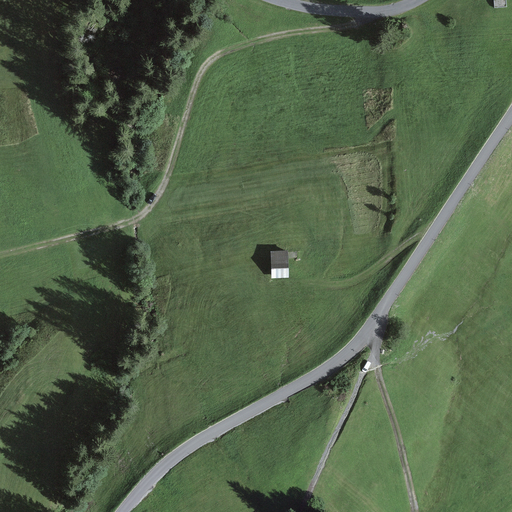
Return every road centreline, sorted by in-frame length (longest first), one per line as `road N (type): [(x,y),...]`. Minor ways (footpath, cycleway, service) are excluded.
road 1 (unclassified): [(121,511),(177,454),(306,383),(364,338),(511,120)]
road 2 (track): [(371,10),(354,24),(282,34),(214,57),(147,213),(0,255)]
road 3 (unclassified): [(417,0),(356,11),(287,0)]
